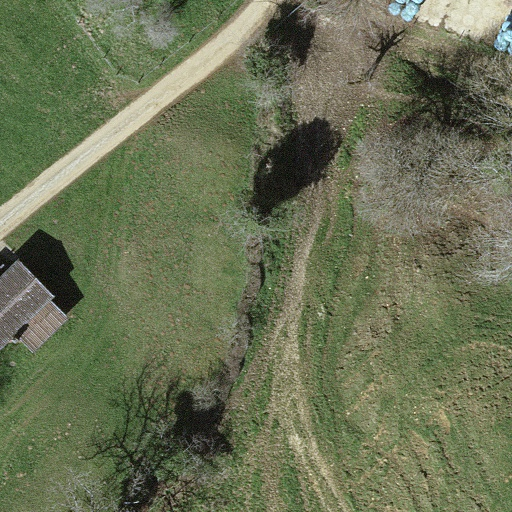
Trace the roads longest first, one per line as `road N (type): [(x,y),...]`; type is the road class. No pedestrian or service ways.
road 1 (track): [(326,511),(309,490),(276,374),(319,48),(289,0)]
road 2 (unclassified): [(0,229),(271,0)]
